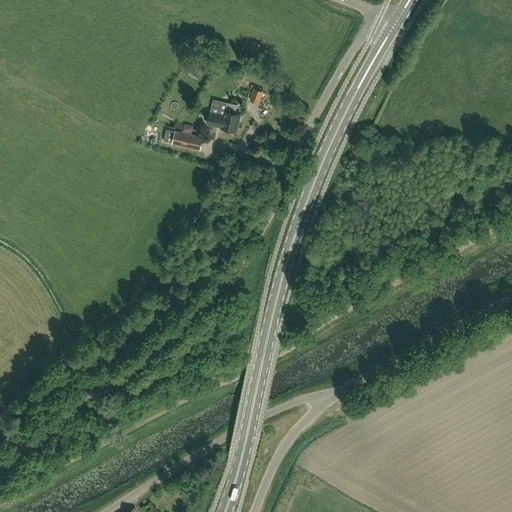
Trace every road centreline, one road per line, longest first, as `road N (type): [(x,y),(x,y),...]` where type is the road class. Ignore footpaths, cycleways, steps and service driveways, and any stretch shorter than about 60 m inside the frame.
road 1 (unclassified): [(0,476),(49,427),(132,373),(249,261),(324,97),(376,13)]
road 2 (track): [(511,220),(244,374),(0,496)]
road 3 (primary): [(225,511),(302,210),(394,24)]
road 4 (unclassified): [(107,511),(229,435),(300,400),(329,399)]
road 5 (unclassified): [(329,399),(511,298)]
road 6 (unclassified): [(254,511),(291,435),(329,399)]
